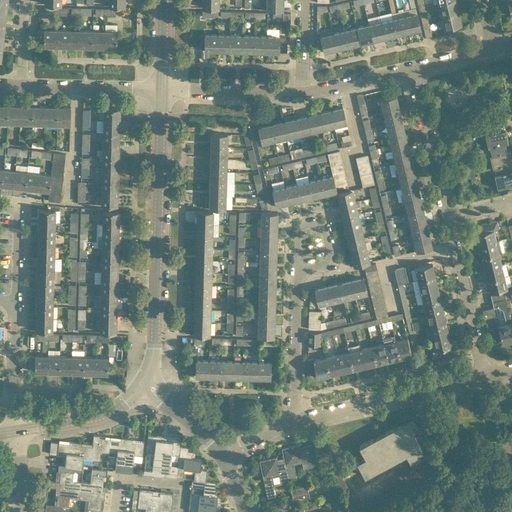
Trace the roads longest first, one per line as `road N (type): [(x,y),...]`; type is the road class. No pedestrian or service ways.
road 1 (tertiary): [(144,382),(155,337),(162,91)]
road 2 (residential): [(293,420),(483,378)]
road 3 (residential): [(483,378),(447,219)]
road 4 (residential): [(447,219),(416,68)]
road 5 (residential): [(296,274),(293,420)]
road 6 (residential): [(162,91),(303,93)]
road 7 (tertiary): [(16,431),(102,413),(144,382)]
road 8 (residential): [(162,91),(23,86)]
road 9 (residential): [(180,511),(183,484),(119,477),(115,511)]
